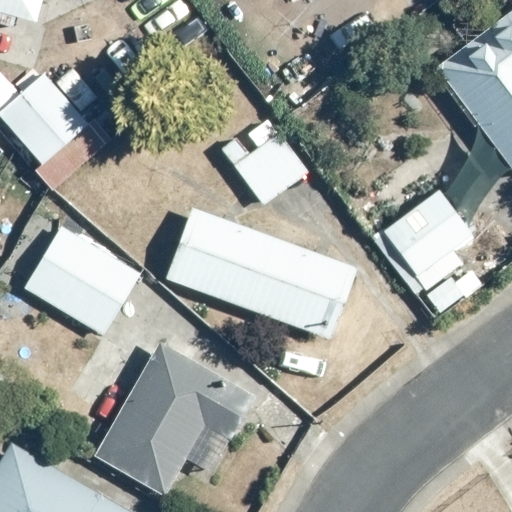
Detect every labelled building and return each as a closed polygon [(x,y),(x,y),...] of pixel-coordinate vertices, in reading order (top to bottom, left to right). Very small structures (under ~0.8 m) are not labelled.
[(0,0),(0,12),(37,23),(43,0),(0,0)] [(511,10),(436,68),(511,168),(511,10)] [(51,81),(40,65),(0,91),(0,109),(51,188),(124,141),(75,65),(51,81)] [(307,169),(269,121),(223,158),(261,206),(307,169)] [(473,231),(433,180),(364,235),(431,320),(478,283),(451,248),(473,231)] [(357,268),(192,207),(165,279),(330,341),(357,268)] [(140,274),(59,223),(21,284),(101,335),(140,274)] [(256,395),(160,341),(95,455),(165,495),(204,426),(230,441),(256,395)] [(130,511),(12,445),(0,466),(0,511),(130,511)]
